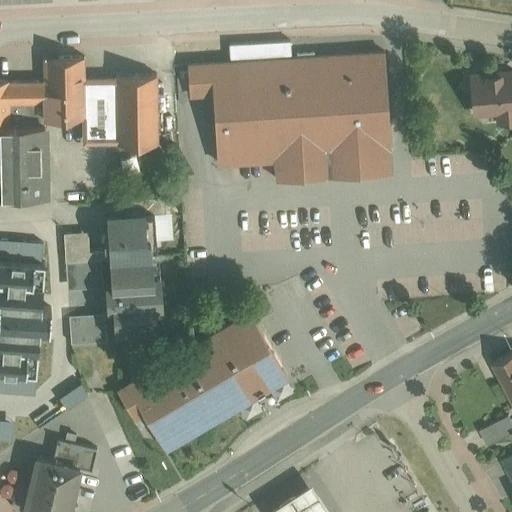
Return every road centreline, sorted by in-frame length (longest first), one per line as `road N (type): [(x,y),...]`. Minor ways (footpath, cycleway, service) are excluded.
road 1 (residential): [(0,33),(143,20),(369,15),(511,32)]
road 2 (secondary): [(393,377),(180,511)]
road 3 (residential): [(393,377),(473,511)]
road 4 (secondary): [(511,313),(393,377)]
